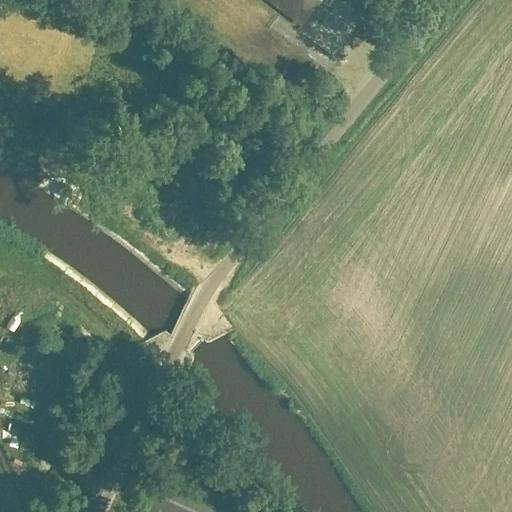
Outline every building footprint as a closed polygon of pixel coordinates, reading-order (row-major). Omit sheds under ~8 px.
[(266,0),(300,26),(320,0),(266,0)] [(383,45),(363,31),(382,4),(375,0),(328,0),(304,35),(361,75),(383,45)] [(73,199),(68,211),(85,217),(89,205),(73,199)] [(49,403),(52,390),(19,382),(16,395),(49,403)] [(176,463),(174,472),(201,478),(203,469),(176,463)] [(143,511),(211,511),(219,496),(164,470),(143,511)]
